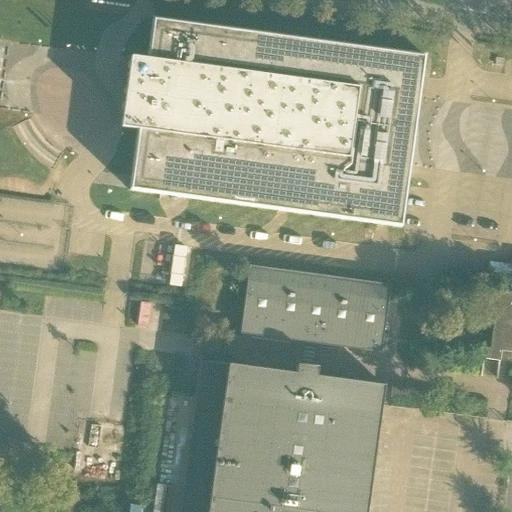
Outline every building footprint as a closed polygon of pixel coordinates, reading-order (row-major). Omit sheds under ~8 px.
[(153,19),(147,60),(131,58),(121,128),(138,130),(129,191),(401,228),(421,78),(424,56),(153,19)] [(249,269),(240,332),(381,350),(388,303),(400,305),(402,290),(249,269)] [(489,308),(490,308),(496,309),(490,350),(484,349),(483,359),(500,362),(501,352),(511,353),(511,292),(492,290),(489,308)] [(362,511),(379,388),(383,389),(384,387),(316,377),(317,368),(297,366),(296,375),(230,366),(200,361),(179,511),(362,511)] [(412,390),(392,387),(390,398),(411,401),(412,392),(412,390)]
